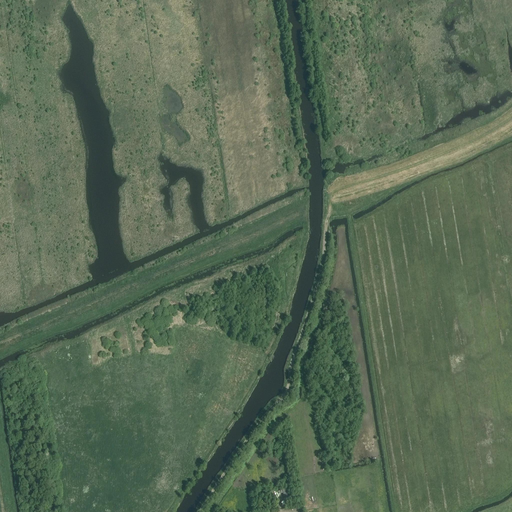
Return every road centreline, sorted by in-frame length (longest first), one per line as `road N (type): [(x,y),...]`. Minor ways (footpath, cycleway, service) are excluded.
road 1 (track): [(168,511),(269,351),(299,259),(303,209)]
road 2 (track): [(198,511),(286,391),(328,214)]
